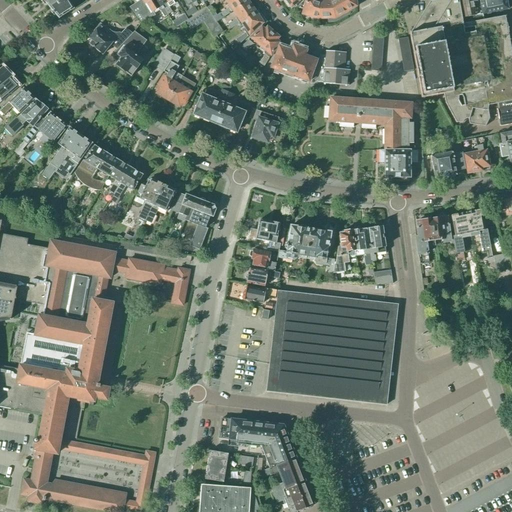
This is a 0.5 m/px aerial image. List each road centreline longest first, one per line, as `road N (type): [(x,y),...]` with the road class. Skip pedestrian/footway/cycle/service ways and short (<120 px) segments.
road 1 (unclassified): [(409,306),(406,421),(194,395)]
road 2 (unclassified): [(41,50),(127,118),(241,172)]
road 3 (residential): [(194,395),(241,172)]
road 4 (residential): [(191,407),(290,420),(324,511)]
road 5 (unclassified): [(241,172),(315,191),(396,198)]
